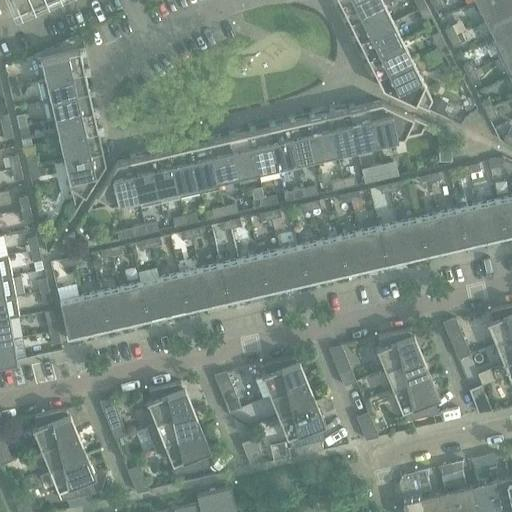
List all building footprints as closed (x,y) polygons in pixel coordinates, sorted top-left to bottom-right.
[(346,0),(340,3),(349,21),(385,4),(392,0),(346,0)] [(413,0),(419,10),(427,6),(423,0),(413,0)] [(439,0),(433,0),(431,1),(435,10),(443,7),(439,0)] [(511,0),(478,0),(476,1),(485,20),(511,6),(511,0)] [(349,21),(359,40),(394,22),(385,4),(349,21)] [(432,17),(427,6),(419,10),(424,21),(432,17)] [(511,6),(485,20),(494,38),(511,28),(511,6)] [(403,40),(394,22),(359,40),(368,58),(403,40)] [(445,28),(449,38),(456,34),(452,25),(445,28)] [(511,28),(494,38),(504,56),(511,52),(511,28)] [(437,46),(445,42),(439,31),(431,35),(437,46)] [(456,34),(449,38),(454,47),(461,43),(456,34)] [(368,58),(377,76),(412,58),(403,40),(368,58)] [(450,53),(445,42),(437,46),(442,57),(450,53)] [(46,79),(84,70),(79,49),(41,58),(46,79)] [(432,99),(412,58),(377,76),(383,88),(428,109),(429,108),(428,108),(432,99)] [(463,65),(468,75),(475,71),(470,61),(463,65)] [(84,70),(46,79),(36,81),(41,101),(89,90),(84,70)] [(475,71),(468,75),(472,83),(479,79),(475,71)] [(7,75),(10,87),(19,85),(16,73),(7,75)] [(21,97),(19,85),(10,87),(13,99),(21,97)] [(89,90),(41,101),(45,121),(55,118),(93,109),(89,90)] [(481,102),(486,112),(493,108),(488,98),(481,102)] [(381,101),(368,104),(377,142),(421,132),(425,123),(426,123),(426,122),(381,101)] [(368,104),(348,108),(357,147),(377,142),(368,104)] [(348,108),(328,113),(337,151),(357,147),(348,108)] [(493,108),(486,112),(490,120),(497,116),(493,108)] [(55,118),(60,138),(98,129),(93,109),(55,118)] [(0,114),(0,119),(2,127),(11,125),(8,113),(0,114)] [(16,115),(19,127),(28,125),(25,113),(16,115)] [(328,113),(308,117),(317,156),(337,151),(328,113)] [(298,160),(317,156),(308,117),(289,122),(298,160)] [(278,165),(298,160),(289,122),(269,127),(278,165)] [(13,137),(11,125),(2,127),(4,139),(13,137)] [(30,137),(28,125),(19,127),(22,139),(30,137)] [(258,169),(278,165),(269,127),(249,131),(258,169)] [(64,158),(102,149),(98,129),(60,138),(64,158)] [(238,174),(258,169),(249,131),(229,136),(238,174)] [(218,179),(238,174),(229,136),(209,140),(218,179)] [(220,188),(218,179),(209,140),(189,145),(200,192),(220,188)] [(189,145),(169,150),(180,197),(200,192),(189,145)] [(105,162),(102,149),(64,158),(75,207),(75,208),(76,209),(105,162)] [(160,201),(180,197),(169,150),(149,154),(160,201)] [(25,155),(28,166),(37,164),(34,153),(25,155)] [(8,156),(11,168),(20,166),(17,154),(8,156)] [(160,201),(149,154),(129,159),(138,197),(141,206),(160,201)] [(138,197),(129,159),(117,162),(87,209),(88,209),(89,208),(138,197)] [(509,170),(511,164),(511,162),(503,159),(500,166),(509,170)] [(478,162),(468,164),(470,172),(480,170),(478,162)] [(39,176),(37,164),(28,166),(31,178),(39,176)] [(460,175),(470,172),(468,164),(458,167),(460,175)] [(23,178),(20,166),(11,168),(14,180),(23,178)] [(394,166),(383,169),(385,178),(396,175),(394,166)] [(373,180),(385,178),(383,169),(371,172),(373,180)] [(438,171),(429,174),(430,182),(440,179),(438,171)] [(421,184),(430,182),(429,174),(419,176),(421,184)] [(355,175),(343,178),(345,187),(357,184),(355,175)] [(333,190),(345,187),(343,178),(331,181),(333,190)] [(399,180),(389,183),(391,191),(401,188),(399,180)] [(381,193),(391,191),(389,183),(379,185),(381,193)] [(316,184),(304,187),(306,196),(318,193),(316,184)] [(294,199),(306,196),(304,187),(292,190),(294,199)] [(358,190),(349,192),(350,200),(360,198),(358,190)] [(341,202),(350,200),(349,192),(339,194),(341,202)] [(276,194),(264,196),(266,205),(278,202),(276,194)] [(511,195),(497,199),(506,238),(511,237),(511,195)] [(18,198),(21,209),(30,207),(27,196),(18,198)] [(254,208),(266,205),(264,196),(252,199),(254,208)] [(319,199),(309,201),(311,209),(321,207),(319,199)] [(506,238),(497,199),(477,204),(486,243),(506,238)] [(301,212),(311,209),(309,201),(299,204),(301,212)] [(236,203),(224,206),(226,214),(238,212),(236,203)] [(467,248),(486,243),(477,204),(458,209),(467,248)] [(214,217),(226,214),(224,206),(212,208),(214,217)] [(32,219),(30,207),(21,209),(24,221),(32,219)] [(279,208),(269,210),(271,218),(281,216),(279,208)] [(467,248),(458,209),(438,213),(447,252),(467,248)] [(261,221),(271,218),(269,210),(260,213),(261,221)] [(196,212),(184,215),(186,223),(198,221),(196,212)] [(427,257),(447,252),(438,213),(418,218),(427,257)] [(175,226),(186,223),(184,215),(173,217),(175,226)] [(239,217),(230,220),(231,228),(241,225),(239,217)] [(427,257),(418,218),(398,222),(407,261),(427,257)] [(222,230),(231,228),(230,220),(220,222),(222,230)] [(157,221),(145,224),(147,233),(159,230),(157,221)] [(387,266),(407,261),(398,222),(378,227),(387,266)] [(135,235),(147,233),(145,224),(133,226),(135,235)] [(199,227),(189,229),(191,237),(201,235),(199,227)] [(387,266),(378,227),(358,232),(367,271),(387,266)] [(181,239),(191,237),(189,229),(179,231),(181,239)] [(358,232),(338,236),(347,275),(367,271),(358,232)] [(27,238),(30,250),(39,248),(36,236),(27,238)] [(160,236),(150,238),(152,246),(162,244),(160,236)] [(347,275),(338,236),(318,241),(327,280),(347,275)] [(142,248),(152,246),(150,238),(140,240),(142,248)] [(318,241),(298,245),(308,284),(327,280),(318,241)] [(120,245),(110,247),(112,255),(122,253),(120,245)] [(308,284),(298,245),(279,250),(288,289),(308,284)] [(102,258),(112,255),(110,247),(100,250),(102,258)] [(42,260),(39,248),(30,250),(33,262),(42,260)] [(268,293),(288,289),(279,250),(259,254),(268,293)] [(81,254),(71,257),(73,264),(83,262),(81,254)] [(268,293),(259,254),(239,259),(248,298),(268,293)] [(63,267),(73,264),(71,257),(61,259),(63,267)] [(228,303),(248,298),(239,259),(219,264),(228,303)] [(219,264),(199,268),(208,307),(228,303),(219,264)] [(208,307),(199,268),(179,273),(188,312),(208,307)] [(168,317),(188,312),(179,273),(159,278),(168,317)] [(37,279),(40,291),(49,289),(46,277),(37,279)] [(159,278),(139,282),(148,321),(168,317),(159,278)] [(148,321),(139,282),(120,287),(129,326),(148,321)] [(109,330),(129,326),(120,287),(100,291),(109,330)] [(51,301),(49,289),(40,291),(42,303),(51,301)] [(100,291),(80,296),(89,335),(109,330),(100,291)] [(68,340),(89,335),(80,296),(59,301),(68,340)] [(0,319),(9,318),(5,298),(0,298),(0,319)] [(499,342),(511,336),(511,304),(492,309),(494,319),(490,321),(490,323),(491,323),(499,342)] [(0,340),(13,338),(9,318),(0,319),(0,340)] [(46,320),(49,332),(58,330),(55,318),(46,320)] [(443,321),(455,351),(467,346),(455,318),(445,322),(444,321),(443,321)] [(377,349),(384,369),(419,355),(410,330),(410,329),(378,336),(380,346),(375,348),(376,349),(377,349)] [(61,342),(58,330),(49,332),(52,344),(61,342)] [(511,336),(499,342),(507,362),(511,360),(511,336)] [(16,360),(13,338),(0,340),(0,362),(8,361),(16,360)] [(329,348),(341,377),(352,373),(341,344),(331,349),(330,347),(329,348)] [(455,351),(458,359),(470,354),(467,346),(455,351)] [(262,376),(270,395),(305,381),(295,356),(295,355),(263,362),(266,372),(261,374),(261,376),(262,376)] [(427,375),(419,355),(384,369),(393,389),(427,375)] [(215,373),(214,374),(226,404),(238,399),(226,371),(216,375),(215,373)] [(341,377),(344,385),(356,381),(352,373),(341,377)] [(431,383),(427,375),(393,389),(401,410),(406,420),(435,413),(438,413),(438,412),(434,413),(429,399),(439,394),(438,393),(433,382),(431,383)] [(148,402),(155,422),(190,407),(180,383),(181,382),(180,381),(149,389),(151,399),(146,401),(147,403),(148,402)] [(313,401),(305,381),(270,395),(278,415),(313,401)] [(480,413),(492,410),(482,385),(471,389),(480,413)] [(112,431),(124,426),(112,397),(102,402),(101,400),(100,401),(112,431)] [(241,407),(238,399),(226,404),(229,412),(241,407)] [(316,409),(313,401),(278,415),(287,436),(291,447),(323,439),(323,438),(319,439),(314,425),(324,421),(324,419),(323,420),(318,408),(316,409)] [(198,427),(190,407),(155,422),(147,425),(155,445),(164,442),(198,427)] [(33,429),(41,448),(76,434),(66,409),(66,408),(34,415),(36,426),(32,428),(32,429),(33,429)] [(368,411),(356,416),(366,439),(378,436),(368,411)] [(112,431),(115,439),(127,434),(124,426),(112,431)] [(202,435),(198,427),(164,442),(172,463),(176,473),(209,466),(208,465),(205,466),(199,452),(210,447),(209,446),(204,434),(202,435)] [(0,455),(9,452),(0,430),(0,455)] [(41,448),(49,468),(84,454),(76,434),(41,448)] [(253,437),(241,442),(251,466),(264,463),(253,437)] [(0,455),(0,464),(0,465),(12,460),(9,452),(0,455)] [(499,452),(487,455),(489,464),(498,462),(499,452)] [(87,462),(84,454),(49,468),(57,489),(58,489),(62,500),(94,492),(94,491),(90,492),(85,478),(95,474),(95,472),(94,473),(89,461),(87,462)] [(479,466),(489,464),(487,455),(475,458),(479,466)] [(464,460),(453,463),(455,472),(464,470),(464,460)] [(455,472),(453,463),(441,466),(445,474),(455,472)] [(139,464),(127,469),(137,492),(149,489),(139,464)] [(430,468),(418,471),(420,480),(429,478),(430,468)] [(422,491),(420,480),(418,471),(407,474),(401,481),(405,495),(422,491)] [(500,511),(511,511),(511,486),(510,477),(493,481),(500,511)] [(482,511),(500,511),(493,481),(476,485),(482,511)] [(482,511),(476,485),(459,489),(464,511),(482,511)] [(198,503),(156,511),(282,511),(281,506),(253,511),(237,511),(231,487),(197,495),(198,503)] [(445,511),(464,511),(459,489),(441,493),(445,511)] [(32,511),(24,491),(12,495),(19,511),(32,511)] [(445,511),(441,493),(424,497),(427,511),(445,511)] [(345,496),(332,499),(334,511),(348,508),(345,496)] [(427,511),(424,497),(406,502),(407,511),(427,511)]
